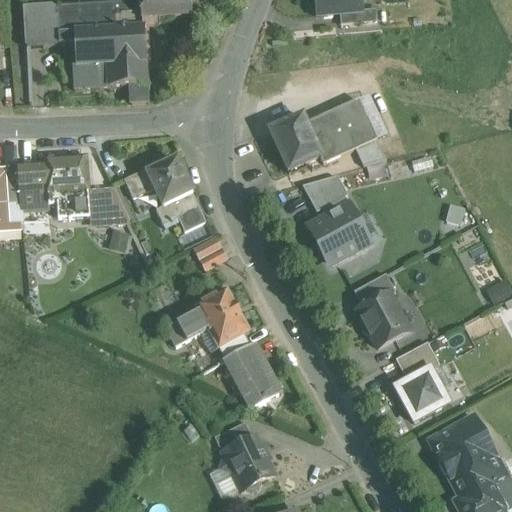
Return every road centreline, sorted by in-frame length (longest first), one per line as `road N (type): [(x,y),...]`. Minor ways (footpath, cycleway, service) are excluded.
road 1 (residential): [(213,122),(224,195),(390,511)]
road 2 (unclassified): [(0,129),(213,122)]
road 3 (residential): [(265,0),(213,122)]
